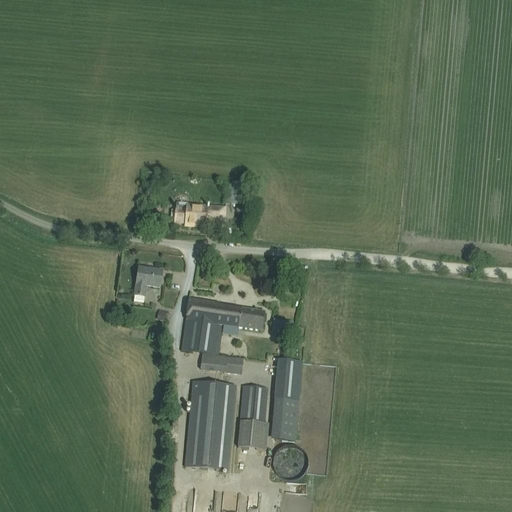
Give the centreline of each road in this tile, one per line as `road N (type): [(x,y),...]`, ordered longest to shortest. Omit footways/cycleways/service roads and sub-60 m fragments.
road 1 (track): [(511,277),(247,258)]
road 2 (track): [(174,511),(185,366),(175,354),(175,315),(187,252)]
road 3 (unclassified): [(247,258),(75,240),(0,214)]
